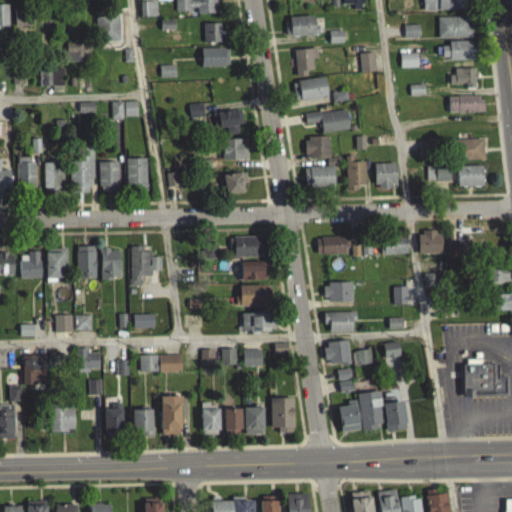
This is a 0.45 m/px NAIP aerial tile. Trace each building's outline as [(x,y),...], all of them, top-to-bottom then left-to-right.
[(173,0),(174,15),(196,15),(196,19),(215,18),(214,0),(173,0)] [(361,0),(341,0),(341,9),(352,9),(353,15),(362,14),(361,0)] [(421,0),(422,15),(462,14),(461,0),(421,0)] [(155,21),(155,6),(139,6),(139,21),(155,21)] [(13,33),(31,34),(31,14),(13,13),(13,33)] [(95,46),(118,46),(118,17),(94,18),(95,46)] [(312,21),(284,22),(284,41),(317,39),(317,29),(312,29),(312,21)] [(468,21),(436,22),(436,43),(469,43),(468,21)] [(219,28),(202,28),(202,47),(219,47),(219,28)] [(418,29),(402,30),(402,43),(418,43),(418,29)] [(342,47),(341,35),(327,36),(328,48),(342,47)] [(471,47),(441,47),(440,64),(471,65),(471,47)] [(87,48),(65,48),(65,64),(86,65),(87,48)] [(200,72),(227,71),(227,53),(199,53),(200,72)] [(294,79),(312,78),(312,62),(315,62),(315,53),(293,54),(294,79)] [(358,58),(359,77),(374,76),(373,57),(358,58)] [(399,58),(399,73),(417,72),(416,58),(399,58)] [(159,82),(174,82),(174,69),(158,70),(159,82)] [(62,90),(62,72),(38,72),(38,91),(62,90)] [(474,73),(450,74),(451,89),(465,89),(465,93),(475,92),(474,73)] [(326,102),(323,81),(291,86),(294,107),(326,102)] [(424,100),(423,90),(408,90),(409,100),(424,100)] [(330,97),(331,106),(346,105),(345,95),(330,97)] [(447,102),(447,118),(482,117),(481,101),(447,102)] [(121,106),(109,106),(110,124),(121,124),(121,106)] [(136,121),(136,106),(122,107),(123,121),(136,121)] [(77,116),(93,117),(93,108),(77,107),(77,116)] [(187,109),(189,125),(202,123),(200,108),(187,109)] [(225,132),(226,140),(242,138),(238,114),(211,118),(214,134),(225,132)] [(320,138),(347,135),(345,114),(303,119),(304,129),(319,127),(320,138)] [(303,143),(303,163),(328,162),(328,142),(303,143)] [(245,143),(220,144),(221,165),(246,164),(245,143)] [(482,143),(454,144),(455,165),(482,164),(482,143)] [(436,145),(418,145),(418,158),(436,158),(436,145)] [(91,153),(77,152),(77,165),(69,165),(68,198),(91,198),(91,153)] [(345,196),(357,195),(357,190),(364,190),(364,166),(353,167),(353,161),(344,161),(345,196)] [(34,191),(33,162),(21,162),(14,162),(15,192),(34,191)] [(144,163),(124,163),(125,196),(144,196),(144,163)] [(117,197),(116,166),(97,167),(98,197),(117,197)] [(42,194),(61,193),(60,167),(42,168),(42,194)] [(373,169),(374,194),(394,194),(394,168),(373,169)] [(448,170),(425,171),(425,186),(449,186),(448,170)] [(456,192),(482,191),(481,170),(456,171),(456,192)] [(302,172),(303,192),(333,191),(333,171),(302,172)] [(0,194),(9,194),(8,175),(0,174),(0,194)] [(245,177),(222,179),(223,199),(242,198),(242,188),(245,188),(245,177)] [(406,237),(382,238),(382,259),(406,259),(406,237)] [(417,259),(440,259),(439,238),(416,239),(417,259)] [(232,262),(261,262),(261,241),(228,242),(228,252),(231,252),(232,262)] [(314,242),(315,260),(347,258),(346,241),(314,242)] [(447,261),(459,261),(459,245),(447,245),(447,261)] [(217,250),(202,249),(202,263),(216,263),(217,250)] [(94,251),(74,251),(75,283),(95,282),(94,251)] [(159,276),(159,262),(150,261),(150,256),(142,256),(142,251),(129,251),(128,291),(139,291),(139,281),(150,281),(150,276),(159,276)] [(65,254),(44,254),(44,283),(65,283),(65,254)] [(99,284),(119,283),(118,254),(99,255),(99,284)] [(18,282),(39,283),(39,258),(18,257),(18,282)] [(0,258),(0,279),(12,279),(12,258),(0,258)] [(239,267),(239,285),(266,284),(265,266),(239,267)] [(486,289),(509,288),(508,270),(485,271),(486,289)] [(438,293),(438,278),(422,279),(422,293),(438,293)] [(350,287),(322,288),(322,306),(350,306),(350,287)] [(264,290),(236,290),(236,311),(264,311),(264,290)] [(391,292),(391,310),(405,309),(405,292),(391,292)] [(511,314),(511,299),(488,300),(488,316),(511,314)] [(327,337),(352,337),(352,317),(322,317),(322,329),(328,329),(327,337)] [(240,336),(273,336),(272,322),(262,322),(262,318),(240,318),(240,336)] [(146,332),(146,319),(130,319),(131,333),(146,332)] [(70,320),(52,320),(53,337),(70,337),(70,320)] [(89,320),(73,320),(73,335),(90,335),(89,320)] [(401,323),(387,323),(387,334),(401,333),(401,323)] [(18,329),(18,341),(32,341),(32,329),(18,329)] [(349,368),(345,346),(322,349),(325,371),(349,368)] [(382,364),(398,362),(396,347),(380,348),(382,364)] [(74,354),(74,376),(98,375),(98,357),(87,358),(87,353),(74,354)] [(233,353),(219,354),(219,370),(234,369),(233,353)] [(199,371),(213,371),(213,354),(199,355),(199,371)] [(241,371),(259,371),(259,354),(240,355),(241,371)] [(369,369),(368,355),(350,356),(351,370),(369,369)] [(461,394),(465,394),(465,395),(474,395),(474,394),(508,393),(508,373),(498,373),(498,362),(482,362),(481,356),(466,357),(467,362),(461,362),(461,394)] [(179,359),(157,360),(157,377),(180,376),(179,359)] [(137,360),(138,377),(156,376),(155,360),(137,360)] [(21,389),(41,389),(40,361),(21,361),(21,389)] [(126,365),(114,365),(115,380),(127,380),(126,365)] [(349,384),(348,374),(336,375),(337,385),(349,384)] [(99,399),(98,384),(87,384),(87,400),(99,399)] [(352,395),(351,386),(337,388),(338,396),(352,395)] [(19,391),(7,390),(7,406),(18,407),(19,391)] [(381,432),(378,396),(356,398),(359,434),(381,432)] [(178,401),(158,401),(159,440),(179,440),(178,401)] [(292,403),(269,403),(268,432),(276,433),(276,438),(291,438),(292,403)] [(347,411),(336,412),(339,437),(358,435),(354,405),(346,406),(347,411)] [(380,409),(384,437),(405,434),(400,406),(380,409)] [(101,414),(102,438),(120,437),(120,408),(109,409),(110,414),(101,414)] [(216,408),(199,408),(199,440),(217,439),(216,408)] [(0,443),(12,443),(11,410),(0,410),(0,443)] [(73,437),(72,412),(47,413),(48,438),(73,437)] [(242,439),(261,439),(261,412),(241,412),(242,439)] [(150,414),(130,415),(130,441),(151,440),(150,414)] [(239,414),(221,414),(222,438),(239,438),(239,414)] [(422,495),(424,511),(444,511),(441,492),(422,495)] [(374,497),(376,511),(395,511),(393,494),(374,497)] [(370,511),(369,496),(348,498),(349,511),(370,511)] [(306,511),(306,498),(285,499),(285,511),(306,511)] [(208,511),(251,511),(251,506),(241,506),(241,501),(229,502),(229,506),(218,506),(218,502),(208,502),(208,511)] [(419,511),(418,501),(398,503),(398,511),(419,511)] [(159,511),(160,503),(141,503),(141,511),(159,511)] [(511,511),(511,503),(502,504),(502,511),(511,511)]
